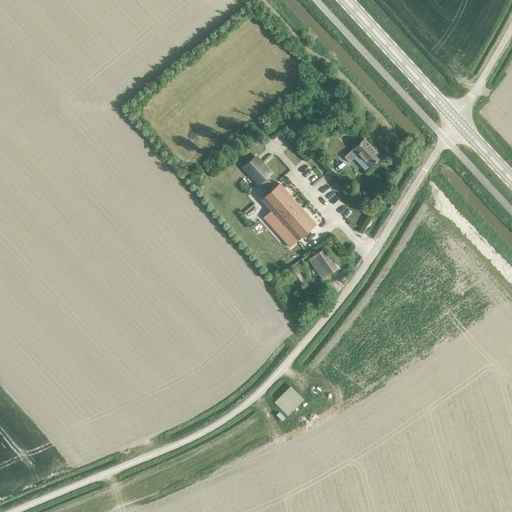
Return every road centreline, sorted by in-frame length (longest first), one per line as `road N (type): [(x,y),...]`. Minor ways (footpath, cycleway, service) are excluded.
road 1 (unclassified): [(13,511),(190,438),(259,391),(336,304),(455,120)]
road 2 (secondary): [(455,120),(345,0)]
